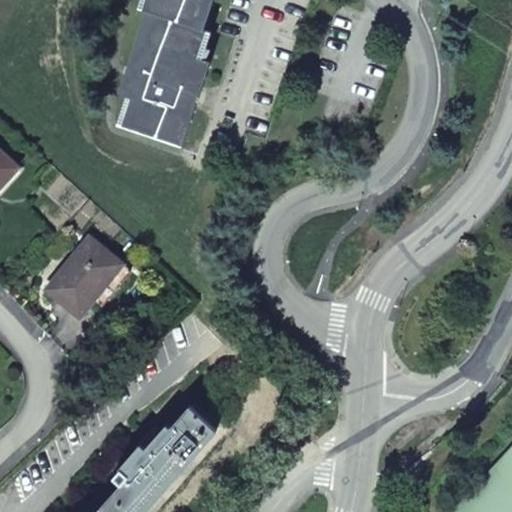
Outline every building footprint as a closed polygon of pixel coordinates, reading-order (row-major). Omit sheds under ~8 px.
[(148,0),(119,92),(135,97),(126,124),(182,142),(210,60),(195,55),(212,0),(148,0)] [(0,151),(0,185),(17,167),(0,151)] [(130,269),(88,235),(46,288),(80,315),(93,298),(101,304),(130,269)] [(142,511),(216,429),(190,405),(170,428),(166,424),(144,449),(140,445),(119,468),(124,472),(120,476),(124,480),(96,511),(142,511)] [(511,511),(511,446),(450,511),(511,511)]
